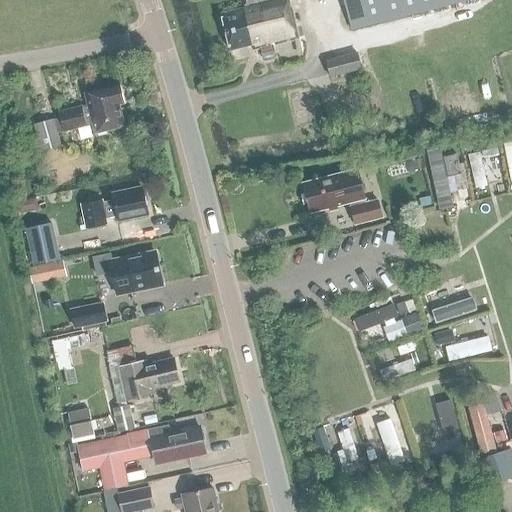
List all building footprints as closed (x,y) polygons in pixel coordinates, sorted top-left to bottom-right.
[(238,0),(239,4),(241,4),(242,9),(220,15),(229,51),(251,46),(252,51),(259,49),(262,60),(274,57),(272,46),(298,39),(288,0),(342,0),(350,30),(471,0),(238,0)] [(325,62),(329,77),(360,70),(356,54),(325,62)] [(118,105),(124,104),(119,85),(84,94),(87,106),(81,107),(58,113),(62,131),(86,125),(84,119),(90,118),(94,133),(123,127),(118,105)] [(33,125),(40,153),(60,148),(56,132),(61,131),(58,118),(33,125)] [(465,173),(459,144),(429,151),(441,206),(457,203),(451,176),(465,173)] [(495,154),(473,160),(480,189),(492,185),(488,171),(499,169),(495,154)] [(410,161),(412,171),(418,170),(416,160),(410,161)] [(349,203),(354,225),(381,218),(377,201),(365,204),(356,170),(302,184),(310,213),(349,203)] [(142,189),(112,195),(113,201),(101,203),(101,201),(81,205),(86,229),(105,225),(104,219),(116,217),(117,222),(131,219),(131,217),(147,214),(142,189)] [(420,207),(431,205),(429,197),(418,199),(420,207)] [(414,238),(435,233),(432,220),(411,224),(414,238)] [(59,260),(51,224),(26,230),(33,265),(59,260)] [(453,232),(418,240),(421,251),(456,243),(453,232)] [(96,277),(112,273),(116,294),(162,285),(155,253),(111,263),(109,255),(92,258),(96,277)] [(453,278),(462,275),(459,265),(450,268),(453,278)] [(472,300),(441,310),(444,322),(476,312),(472,300)] [(407,313),(402,303),(394,306),(399,317),(407,313)] [(71,311),(74,327),(106,321),(102,304),(71,311)] [(401,320),(407,337),(422,331),(416,314),(401,320)] [(456,330),(441,334),(444,344),(459,341),(456,330)] [(72,332),(56,333),(61,369),(76,367),(72,332)] [(454,360),(495,349),(491,336),(450,347),(454,360)] [(375,353),(378,365),(393,361),(389,349),(375,353)] [(152,388),(177,382),(172,360),(146,366),(145,362),(119,369),(118,365),(109,367),(113,385),(122,383),(126,400),(153,393),(152,388)] [(129,406),(112,410),(118,434),(135,430),(129,406)] [(496,454),(483,406),(466,411),(480,459),(496,454)] [(380,423),(396,465),(409,460),(394,418),(380,423)] [(93,435),(90,422),(69,426),(72,440),(93,435)] [(77,447),(82,470),(99,466),(104,491),(128,486),(123,461),(152,455),(154,465),(188,458),(187,456),(204,452),(202,442),(204,440),(202,433),(200,432),(199,429),(182,432),(182,431),(169,433),(167,426),(126,435),(127,436),(77,447)] [(503,431),(493,434),(496,445),(507,442),(503,431)] [(483,487),(505,481),(511,478),(511,460),(509,451),(476,461),(483,487)] [(330,465),(326,455),(317,458),(321,468),(330,465)] [(382,462),(369,466),(375,485),(388,481),(382,462)] [(342,479),(330,483),(333,491),(344,488),(342,479)] [(134,511),(153,508),(149,487),(117,493),(116,489),(106,491),(109,511),(113,511),(120,511),(134,511)] [(181,496),(184,511),(217,511),(212,489),(181,496)]
